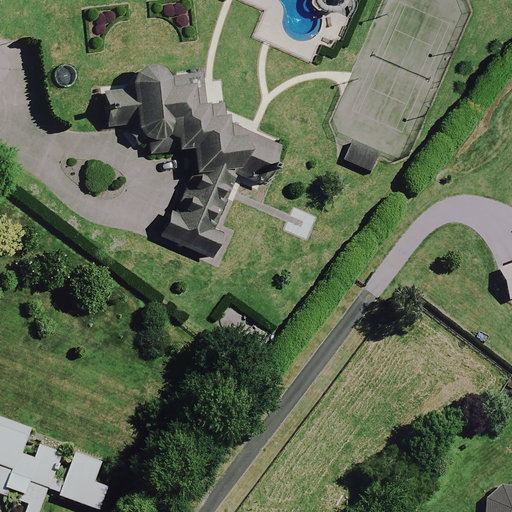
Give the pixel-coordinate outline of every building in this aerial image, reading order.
[(191,168),(173,220),(165,217),(159,236),(217,256),(223,239),(217,237),(230,197),(259,207),(280,145),(223,126),(223,108),(202,108),(202,82),(165,82),(164,79),(162,77),(161,74),(158,73),(156,71),(153,70),(151,70),(148,70),(145,70),(143,71),(140,73),(138,74),(136,76),(135,79),(134,81),(133,91),(102,91),(102,129),(133,129),(133,142),(173,142),(173,154),(191,154),(191,168)] [(378,163),(352,151),(346,165),(371,176),(378,163)] [(511,263),(496,269),(509,305),(511,303),(511,263)] [(406,273),(393,293),(422,313),(435,293),(406,273)] [(314,297),(302,287),(287,306),(298,316),(314,297)] [(26,511),(43,511),(49,497),(59,501),(88,511),(100,511),(107,494),(93,489),(100,470),(74,460),(65,486),(54,482),(62,460),(39,452),(34,466),(20,461),(27,442),(30,433),(0,422),(0,498),(3,500),(5,496),(8,497),(23,502),(22,507),(28,509),(26,511)] [(511,511),(511,492),(498,491),(495,493),(492,495),(489,498),(487,501),(485,505),(484,508),(483,511),(511,511)]
